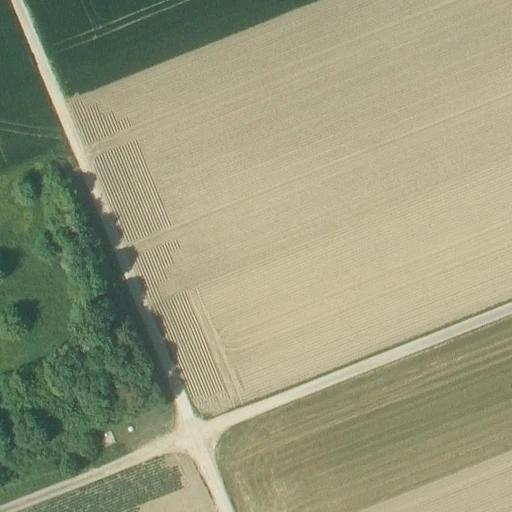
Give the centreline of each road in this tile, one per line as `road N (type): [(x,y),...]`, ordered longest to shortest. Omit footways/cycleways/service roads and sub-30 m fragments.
road 1 (track): [(227,511),(16,0)]
road 2 (track): [(1,511),(511,308)]
